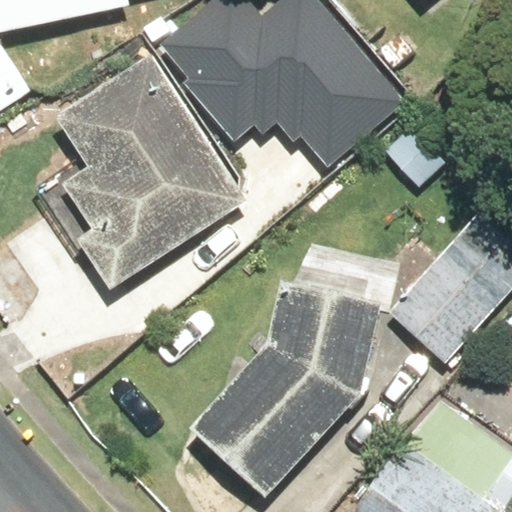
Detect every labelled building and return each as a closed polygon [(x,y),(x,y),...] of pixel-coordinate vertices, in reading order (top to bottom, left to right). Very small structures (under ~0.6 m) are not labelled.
[(0,0),(0,38),(124,11),(121,0),(0,0)] [(271,0),(223,0),(168,47),(238,129),(254,115),(270,134),(287,120),(302,137),(311,129),(334,156),(410,91),(332,0),(281,0),(275,5),(271,0)] [(0,125),(40,98),(3,43),(0,44),(0,125)] [(243,209),(148,67),(52,130),(81,174),(52,194),(84,243),(70,252),(103,302),(243,209)] [(261,504),(361,400),(379,311),(277,291),(264,356),(188,435),(261,504)] [(482,511),(398,453),(357,511),(482,511)]
